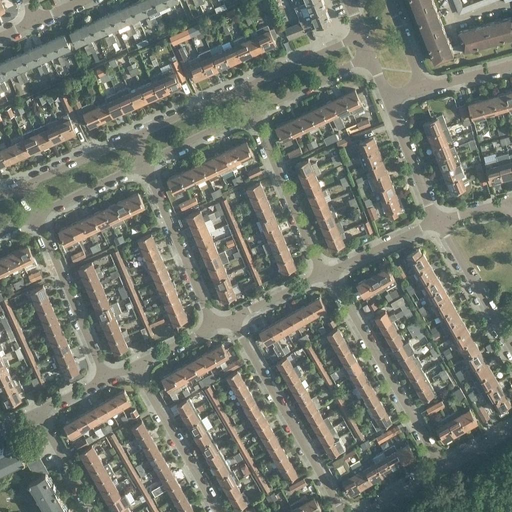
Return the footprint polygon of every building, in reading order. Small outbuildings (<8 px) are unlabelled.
[(153,25),(148,13),(142,0),(141,0),(132,4),(138,17),(144,15),(150,27),(150,26),(155,36),(158,35),(153,25)] [(158,23),(153,11),(158,8),(154,0),(142,0),(148,13),(153,25),(158,35),(165,31),(164,29),(161,30),(158,23)] [(167,0),(154,0),(158,8),(169,4),(167,0)] [(171,8),(174,16),(178,14),(173,2),(177,0),(167,0),(169,4),(171,8)] [(323,0),(309,0),(295,6),(299,18),(326,8),(323,0)] [(411,0),(435,61),(454,53),(454,52),(464,50),(462,44),(451,46),(450,42),(452,40),(449,36),(448,37),(440,16),(442,14),(439,10),(438,11),(433,0),(411,0)] [(121,9),(134,38),(136,42),(141,40),(139,37),(140,36),(138,32),(137,33),(135,28),(138,26),(137,23),(140,22),(138,17),(132,4),(121,9)] [(299,18),(301,22),(305,31),(317,26),(331,20),(326,8),(299,18)] [(132,39),(134,38),(121,9),(112,13),(118,27),(122,36),(128,33),(129,36),(130,35),(132,39)] [(232,9),(226,12),(229,18),(235,15),(232,9)] [(112,13),(102,17),(108,31),(118,27),(112,13)] [(279,26),(274,13),(268,15),(273,28),(279,26)] [(470,26),(470,28),(459,31),(462,44),(464,50),(464,51),(511,37),(511,16),(501,19),(500,18),(496,19),(496,21),(474,26),(474,25),(470,26)] [(102,17),(91,22),(97,36),(108,31),(102,17)] [(88,44),(92,52),(95,59),(93,59),(95,62),(100,60),(93,43),(92,43),(90,39),(97,36),(91,22),(81,26),(87,40),(88,44)] [(224,28),(223,28),(226,34),(230,32),(225,22),(222,23),(224,28)] [(295,24),(300,35),(306,33),(305,31),(301,22),(295,24)] [(290,26),(294,37),(300,35),(295,24),(290,26)] [(256,30),(264,49),(276,44),(268,25),(256,30)] [(87,40),(81,26),(70,31),(76,45),(87,40)] [(289,40),(294,37),(290,26),(284,28),(289,40)] [(247,40),(253,54),(264,49),(256,30),(250,32),(253,38),(247,40)] [(114,46),(118,45),(113,33),(109,35),(113,43),(114,46)] [(65,34),(54,38),(60,52),(71,47),(65,34)] [(253,54),(247,40),(244,35),(233,40),(242,59),(253,54)] [(60,52),(54,38),(44,43),(50,56),(60,52)] [(224,50),(230,64),(242,59),(233,40),(222,45),(224,50)] [(46,73),(49,71),(46,64),(52,61),(50,56),(44,43),(34,48),(40,61),(46,73)] [(181,44),(175,47),(176,49),(188,76),(193,73),(196,79),(208,74),(199,55),(188,60),(182,46),(181,44)] [(46,73),(40,61),(34,48),(24,52),(30,66),(33,64),(35,68),(38,67),(43,79),(39,81),(42,86),(45,84),(46,85),(50,82),(46,73)] [(199,54),(199,55),(208,74),(219,69),(213,55),(210,50),(199,54)] [(219,69),(230,64),(224,50),(213,55),(219,69)] [(30,66),(24,52),(13,57),(19,70),(30,66)] [(19,70),(13,57),(3,61),(9,75),(19,70)] [(162,71),(169,91),(181,86),(179,81),(185,78),(177,59),(170,62),(172,67),(162,71)] [(0,78),(9,75),(3,61),(0,62),(0,78)] [(131,64),(135,74),(140,72),(137,66),(136,66),(135,63),(131,64)] [(150,77),(152,82),(158,96),(169,91),(162,71),(150,77)] [(31,95),(25,82),(21,74),(17,76),(20,84),(19,84),(25,98),(31,95)] [(141,87),(147,101),(158,96),(152,82),(141,87)] [(136,106),(147,101),(141,87),(130,92),(136,106)] [(343,94),(352,113),(364,107),(355,89),(343,94)] [(67,113),(73,110),(68,97),(66,94),(65,91),(58,94),(67,113)] [(124,111),(118,97),(116,92),(105,97),(107,102),(113,116),(124,111)] [(136,106),(130,92),(118,97),(124,111),(136,106)] [(85,112),(82,106),(77,93),(70,96),(80,119),(86,117),(90,126),(102,121),(96,107),(85,112)] [(505,93),(493,96),(497,111),(509,108),(505,93)] [(341,118),(352,113),(343,94),(332,100),(339,114),(341,118)] [(497,111),(493,96),(481,100),(485,114),(497,111)] [(23,108),(20,100),(12,103),(15,111),(23,108)] [(328,119),(339,114),(332,100),(321,105),(328,119)] [(480,121),(479,116),(485,114),(481,100),(469,103),(473,118),(474,122),(480,121)] [(113,116),(107,102),(96,107),(102,121),(113,116)] [(462,119),(469,117),(465,104),(459,106),(462,119)] [(38,110),(41,116),(46,114),(43,108),(40,105),(37,106),(38,110)] [(317,124),(328,119),(321,105),(310,110),(317,124)] [(8,118),(14,115),(11,108),(5,110),(8,118)] [(319,128),(317,124),(310,110),(299,116),(306,129),(308,128),(310,132),(319,128)] [(55,119),(63,138),(75,133),(67,114),(55,119)] [(437,117),(437,118),(424,123),(429,135),(443,129),(447,127),(442,114),(437,117)] [(294,135),(306,129),(299,116),(288,121),(294,135)] [(357,123),(360,129),(371,124),(368,118),(357,123)] [(44,124),(52,143),(63,138),(55,119),(44,124)] [(283,140),(294,135),(288,121),(276,126),(283,140)] [(35,134),(41,148),(52,143),(44,124),(33,129),(35,134)] [(447,141),(443,129),(429,135),(433,147),(447,141)] [(488,131),(477,134),(479,141),(490,137),(488,131)] [(19,158),(30,153),(22,134),(11,139),(13,144),(12,144),(19,158)] [(22,134),(30,153),(41,148),(35,134),(25,139),(23,134),(22,134)] [(336,141),(339,148),(352,143),(349,136),(336,141)] [(359,156),(378,148),(373,136),(359,142),(362,148),(357,150),(359,156)] [(470,145),(476,144),(475,139),(468,141),(459,144),(461,148),(469,145),(470,145)] [(235,146),(241,160),(242,160),(244,164),(248,162),(246,157),(253,154),(246,141),(235,146)] [(450,147),(447,141),(433,147),(438,158),(452,152),(456,150),(454,146),(450,147)] [(6,147),(4,142),(0,143),(0,146),(7,163),(19,158),(12,144),(6,147)] [(235,163),(241,160),(235,146),(224,152),(232,169),(233,169),(233,170),(237,167),(235,163)] [(303,152),(300,147),(288,152),(290,158),(303,152)] [(378,148),(359,156),(364,167),(368,165),(383,160),(378,148)] [(442,169),(462,162),(462,161),(461,162),(456,150),(452,152),(438,158),(442,169)] [(221,175),(232,169),(224,152),(212,157),(221,175)] [(503,179),(511,176),(511,165),(511,161),(509,155),(497,159),(499,164),(503,179)] [(210,180),(221,175),(212,157),(201,162),(208,176),(210,180)] [(300,175),(318,167),(316,161),(310,163),(308,158),(295,164),(300,175)] [(490,182),(503,179),(499,164),(497,159),(490,161),(492,166),(486,168),(490,182)] [(369,179),(373,177),(387,171),(383,160),(368,165),(371,171),(366,173),(369,179)] [(197,181),(208,176),(201,162),(190,168),(197,181)] [(462,162),(442,169),(447,181),(461,175),(466,173),(465,167),(462,162)] [(318,167),(300,175),(305,185),(317,180),(315,174),(321,172),(318,167)] [(480,185),(486,183),(483,170),(482,167),(476,169),(477,171),(477,172),(480,185)] [(185,187),(197,181),(190,168),(179,173),(185,187)] [(392,183),(387,171),(373,177),(378,188),(392,183)] [(174,192),(185,187),(179,173),(168,178),(174,192)] [(461,175),(447,181),(452,193),(461,189),(463,191),(465,192),(468,192),(470,190),(471,188),(471,185),(466,173),(461,175)] [(317,180),(305,185),(309,196),(322,190),(317,180)] [(252,198),(265,193),(260,182),(247,187),(252,198)] [(378,202),(396,194),(392,183),(378,188),(380,194),(376,196),(378,202)] [(314,206),(326,201),(330,199),(325,188),(322,190),(309,196),(314,206)] [(126,198),(133,212),(144,206),(138,192),(126,198)] [(269,203),(265,193),(252,198),(256,209),(269,203)] [(396,194),(378,202),(380,206),(384,205),(387,212),(390,218),(398,215),(395,209),(401,206),(396,194)] [(133,212),(126,198),(115,203),(122,217),(122,216),(133,212)] [(182,210),(194,204),(191,198),(179,204),(180,205),(182,210)] [(367,208),(373,205),(371,199),(368,198),(364,200),(366,206),(367,206),(367,208)] [(329,207),(326,201),(314,206),(318,217),(331,211),(331,212),(335,211),(333,205),(329,207)] [(217,210),(214,211),(217,216),(224,213),(219,202),(215,204),(217,210)] [(122,217),(115,203),(104,209),(110,222),(112,225),(113,227),(125,221),(122,216),(122,217)] [(274,214),(269,203),(256,209),(261,219),(274,214)] [(373,205),(367,208),(371,220),(378,217),(374,205),(373,205)] [(112,225),(110,222),(104,209),(93,214),(99,227),(106,224),(107,228),(112,225)] [(200,210),(187,215),(192,226),(205,221),(200,210)] [(331,211),(318,217),(323,227),(335,222),(331,212),(331,211)] [(207,226),(226,218),(224,213),(217,216),(205,221),(192,226),(197,237),(209,232),(207,226)] [(99,227),(93,214),(82,219),(88,233),(99,227)] [(274,214),(261,219),(265,230),(278,224),(274,214)] [(88,233),(82,219),(71,224),(77,238),(88,233)] [(372,232),(368,221),(363,222),(368,234),(372,232)] [(340,232),(335,222),(323,227),(327,238),(340,232)] [(77,238),(71,224),(59,230),(65,244),(73,240),(75,243),(79,241),(77,238)] [(267,242),(283,235),(278,224),(265,230),(268,236),(265,238),(266,242),(267,242)] [(332,249),(345,243),(342,238),(346,236),(343,231),(340,232),(327,238),(332,249)] [(214,242),(209,232),(197,237),(201,247),(214,242)] [(140,251),(142,250),(156,244),(151,233),(138,239),(140,245),(138,246),(140,251)] [(283,235),(267,242),(269,247),(272,245),(275,251),(287,245),(283,235)] [(214,242),(201,247),(205,258),(218,253),(214,242)] [(252,248),(253,251),(257,250),(257,248),(266,244),(265,242),(255,247),(252,248)] [(156,244),(142,250),(140,251),(142,256),(144,255),(147,261),(161,255),(156,244)] [(23,265),(35,259),(28,245),(16,251),(23,265)] [(287,245),(275,251),(279,261),(292,256),(287,245)] [(422,254),(419,248),(407,255),(414,266),(409,269),(412,274),(417,271),(429,264),(423,253),(422,254)] [(257,250),(253,251),(252,252),(255,259),(261,257),(258,249),(257,250)] [(86,256),(83,250),(71,256),(74,262),(86,256)] [(18,272),(17,268),(23,265),(16,251),(5,256),(12,270),(13,272),(14,274),(18,272)] [(223,263),(218,253),(205,258),(210,268),(223,263)] [(149,272),(150,272),(151,271),(165,265),(161,255),(147,261),(149,266),(147,267),(149,272)] [(12,270),(5,256),(0,258),(0,273),(1,276),(8,272),(9,273),(13,272),(12,270)] [(296,267),(292,256),(279,261),(284,272),(296,267)] [(95,268),(93,261),(79,267),(84,278),(97,272),(101,271),(99,266),(95,268)] [(227,274),(223,263),(210,268),(214,279),(227,274)] [(401,278),(407,275),(400,264),(394,267),(401,278)] [(419,284),(423,282),(436,275),(429,264),(417,271),(420,278),(416,280),(419,284)] [(156,282),(170,276),(165,265),(151,271),(150,272),(152,277),(154,277),(156,282)] [(387,289),(392,286),(397,283),(395,279),(387,266),(377,272),(384,285),(386,288),(387,289)] [(118,270),(110,273),(113,279),(120,275),(118,270)] [(29,276),(31,282),(42,277),(40,271),(29,276)] [(88,289),(102,283),(100,278),(104,276),(101,271),(97,272),(84,278),(88,289)] [(386,288),(384,285),(377,272),(367,278),(374,291),(380,288),(381,291),(386,288)] [(227,274),(214,279),(219,290),(232,284),(227,274)] [(429,293),(442,285),(436,275),(423,282),(419,284),(421,288),(425,286),(429,293)] [(158,293),(160,292),(174,287),(170,276),(156,282),(158,287),(156,288),(158,293)] [(371,296),(376,293),(374,291),(367,278),(357,284),(364,297),(370,294),(371,296)] [(258,285),(256,281),(244,286),(246,290),(243,291),(244,294),(243,294),(245,300),(253,297),(251,291),(254,289),(253,287),(258,285)] [(102,283),(88,289),(93,299),(106,293),(102,283)] [(12,284),(6,287),(9,292),(14,290),(12,284)] [(232,284),(219,290),(224,301),(229,298),(232,305),(245,300),(243,294),(244,294),(243,292),(236,295),(232,284)] [(43,285),(30,291),(34,302),(48,296),(43,285)] [(431,306),(435,303),(448,296),(442,285),(429,293),(433,299),(428,301),(431,306)] [(179,297),(174,287),(160,292),(158,293),(158,294),(159,294),(161,299),(163,298),(165,303),(179,297)] [(111,304),(106,293),(93,299),(97,310),(111,304)] [(52,307),(48,296),(34,302),(39,312),(52,307)] [(406,302),(402,296),(391,303),(394,309),(400,306),(406,302)] [(442,314),(454,307),(448,296),(435,303),(431,306),(433,311),(438,308),(442,314)] [(169,314),(183,308),(179,297),(165,303),(167,308),(165,309),(167,314),(169,313),(169,314)] [(320,297),(309,303),(317,315),(327,309),(320,297)] [(377,307),(374,302),(369,305),(372,310),(377,307)] [(404,314),(411,310),(406,302),(400,306),(403,310),(402,310),(404,314)] [(309,303),(299,308),(307,321),(317,315),(309,303)] [(113,310),(111,304),(97,310),(102,320),(115,315),(119,313),(117,308),(113,310)] [(57,317),(52,307),(39,312),(43,323),(57,317)] [(443,327),(448,325),(460,317),(454,307),(442,314),(445,320),(440,323),(443,327)] [(188,319),(183,308),(169,314),(169,313),(167,314),(169,320),(171,319),(174,325),(188,319)] [(307,321),(299,308),(290,314),(297,327),(307,321)] [(389,316),(386,310),(376,316),(382,327),(392,321),(394,320),(398,318),(394,312),(389,316)] [(106,331),(120,325),(117,319),(121,318),(119,313),(115,315),(102,320),(106,331)] [(287,332),(297,327),(290,314),(280,320),(287,332)] [(165,321),(164,316),(149,322),(151,327),(165,321)] [(57,317),(43,323),(48,333),(61,328),(57,317)] [(454,335),(467,328),(460,317),(448,325),(443,327),(446,332),(450,329),(454,335)] [(336,325),(333,319),(328,322),(331,328),(336,325)] [(278,341),(283,339),(281,336),(287,332),(280,320),(270,326),(277,338),(278,341)] [(398,331),(400,331),(394,320),(392,321),(382,327),(388,337),(398,331)] [(122,331),(120,325),(106,331),(111,341),(124,336),(127,334),(128,334),(127,329),(122,331)] [(10,339),(15,337),(10,326),(5,329),(10,339)] [(277,338),(270,326),(259,332),(267,344),(277,338)] [(149,336),(147,331),(145,327),(141,329),(145,339),(149,336)] [(337,327),(327,333),(333,344),(344,338),(337,327)] [(48,346),(52,344),(66,338),(61,328),(48,333),(50,339),(46,341),(48,346)] [(457,348),(460,346),(473,339),(467,328),(454,335),(457,341),(453,343),(457,348)] [(406,341),(400,331),(398,331),(388,337),(394,348),(404,342),(406,341)] [(115,352),(129,347),(126,340),(130,338),(128,334),(127,334),(124,336),(111,341),(115,352)] [(13,350),(15,350),(20,347),(15,337),(10,339),(13,345),(11,346),(13,350)] [(70,349),(66,338),(52,344),(57,354),(70,349)] [(350,349),(344,338),(333,344),(339,355),(350,349)] [(466,357),(479,349),(473,339),(460,346),(457,348),(459,353),(463,350),(466,357)] [(410,352),(404,342),(394,348),(400,358),(410,352)] [(223,368),(226,373),(236,367),(233,362),(227,365),(224,359),(229,356),(222,343),(212,349),(221,365),(223,368)] [(286,353),(290,351),(287,345),(282,348),(286,353)] [(19,360),(24,357),(20,347),(15,350),(19,360)] [(58,366),(61,365),(74,359),(70,349),(57,354),(59,360),(56,361),(58,366)] [(212,349),(202,355),(209,368),(216,364),(218,366),(221,365),(212,349)] [(350,349),(339,355),(345,365),(355,359),(350,349)] [(468,370),(472,367),(485,360),(479,349),(466,357),(470,364),(466,366),(468,370)] [(277,350),(272,354),(276,359),(281,356),(277,350)] [(420,360),(417,355),(415,357),(412,351),(410,352),(400,358),(406,368),(416,362),(420,360)] [(283,372),(294,366),(290,360),(293,359),(290,354),(287,355),(277,361),(283,372)] [(4,361),(2,355),(0,356),(0,368),(7,366),(10,365),(7,359),(4,361)] [(200,375),(205,372),(204,370),(209,368),(202,355),(192,361),(200,375)] [(24,357),(19,360),(24,370),(29,368),(24,357)] [(79,370),(74,359),(61,365),(66,376),(79,370)] [(361,369),(355,359),(345,365),(351,375),(361,369)] [(423,365),(420,360),(416,362),(406,368),(412,379),(422,373),(424,372),(421,367),(423,365)] [(474,381),(479,379),(479,378),(491,371),(485,360),(472,367),(468,370),(474,381)] [(201,377),(200,375),(192,361),(182,366),(189,379),(195,376),(197,380),(201,377)] [(7,366),(0,368),(0,381),(11,376),(7,366)] [(181,389),(182,388),(181,386),(185,383),(185,382),(189,379),(182,366),(172,372),(179,385),(181,389)] [(300,377),(294,366),(283,372),(289,383),(300,377)] [(367,380),(361,369),(351,375),(357,386),(367,380)] [(231,388),(233,387),(244,381),(237,370),(227,376),(225,377),(231,388)] [(479,378),(479,379),(485,389),(498,382),(491,371),(479,378)] [(175,392),(181,389),(179,385),(172,372),(162,378),(169,391),(174,400),(178,397),(175,392)] [(430,382),(424,372),(422,373),(412,379),(418,389),(430,382)] [(0,386),(3,393),(16,386),(21,384),(16,374),(11,376),(0,381),(0,386)] [(39,382),(37,377),(31,380),(35,390),(41,387),(39,382)] [(306,387),(300,377),(289,383),(295,393),(306,387)] [(449,377),(443,380),(442,381),(447,390),(454,386),(449,377)] [(367,380),(357,386),(363,396),(373,390),(367,380)] [(237,398),(239,397),(250,391),(244,381),(233,387),(231,388),(237,398)] [(436,393),(430,382),(418,389),(424,400),(435,394),(436,393)] [(491,400),(504,392),(498,382),(485,389),(481,391),(484,396),(488,394),(491,400)] [(21,384),(16,386),(3,393),(8,404),(21,397),(19,392),(24,390),(21,384)] [(312,397),(306,387),(295,393),(301,403),(312,397)] [(460,387),(453,391),(458,401),(465,397),(460,387)] [(187,388),(182,390),(185,396),(190,393),(187,388)] [(121,408),(125,405),(131,402),(125,390),(114,396),(121,408)] [(379,400),(373,390),(363,396),(369,406),(379,400)] [(244,409),(245,408),(256,401),(250,391),(239,397),(237,398),(244,409)] [(510,403),(504,392),(491,400),(498,411),(510,403)] [(318,408),(321,406),(315,395),(312,397),(301,403),(307,414),(318,408)] [(122,410),(121,408),(114,396),(104,401),(111,413),(116,410),(117,413),(122,410)] [(183,415),(194,409),(195,408),(189,397),(188,398),(177,404),(183,415)] [(379,400),(369,406),(375,417),(385,411),(379,400)] [(103,422),(107,419),(105,417),(111,413),(104,401),(94,407),(103,421),(103,422)] [(249,419),(251,418),(262,412),(256,401),(245,408),(244,409),(249,419)] [(438,403),(427,409),(430,414),(441,408),(438,403)] [(490,418),(482,405),(476,408),(484,421),(490,418)] [(98,424),(103,421),(94,407),(84,413),(91,425),(96,422),(98,424)] [(189,425),(201,418),(195,408),(194,409),(183,415),(189,425)] [(318,408),(307,414),(313,424),(324,418),(318,408)] [(477,422),(469,408),(458,414),(466,428),(477,422)] [(392,422),(385,411),(375,417),(381,427),(392,422)] [(446,417),(447,420),(455,434),(466,428),(458,414),(456,411),(446,417)] [(255,429),(268,422),(262,412),(251,418),(249,419),(255,429)] [(91,425),(84,413),(74,419),(83,433),(88,430),(86,428),(91,425)] [(455,434),(447,420),(446,417),(440,420),(442,423),(436,426),(444,440),(455,434)] [(195,436),(207,429),(201,418),(189,425),(195,436)] [(330,428),(327,423),(324,418),(313,424),(319,434),(330,428)] [(83,433),(74,419),(64,425),(71,436),(73,439),(83,433)] [(138,437),(148,431),(142,420),(131,426),(138,437)] [(274,432),(268,422),(255,429),(262,440),(263,439),(274,432)] [(117,430),(120,435),(129,430),(126,425),(117,430)] [(387,431),(390,437),(401,431),(398,425),(387,431)] [(98,438),(104,434),(109,432),(105,426),(101,428),(95,431),(98,438)] [(336,439),(333,434),(330,428),(319,434),(325,445),(336,439)] [(201,446),(213,439),(207,429),(195,436),(201,446)] [(148,431),(138,437),(144,448),(154,441),(148,431)] [(267,450),(280,443),(274,432),(263,439),(262,440),(267,450)] [(89,443),(86,438),(75,444),(78,449),(89,443)] [(213,439),(201,446),(207,456),(219,449),(213,439)] [(342,450),(336,439),(325,445),(332,456),(342,450)] [(160,452),(154,441),(144,448),(150,458),(160,452)] [(25,458),(18,442),(5,449),(4,447),(0,448),(0,470),(25,458)] [(286,453),(280,443),(267,450),(273,460),(286,453)] [(397,450),(404,463),(415,457),(408,443),(397,450)] [(99,455),(93,444),(80,452),(86,462),(99,455)] [(213,467),(224,461),(225,460),(219,449),(207,456),(213,467)] [(394,469),(404,463),(397,450),(386,456),(394,469)] [(394,469),(386,456),(383,451),(373,457),(383,475),(394,469)] [(37,452),(25,458),(29,465),(40,459),(37,452)] [(150,458),(152,462),(156,468),(166,462),(160,452),(150,458)] [(280,471),(281,470),(292,464),(286,453),(273,460),(280,471)] [(99,455),(86,462),(92,472),(105,465),(99,455)] [(336,468),(347,461),(344,455),(332,462),(336,468)] [(372,481),(383,475),(373,457),(362,463),(372,481)] [(219,477),(230,471),(231,470),(225,460),(224,461),(213,467),(219,477)] [(166,462),(156,468),(162,479),(172,473),(166,462)] [(361,487),(372,481),(362,463),(352,469),(354,474),(361,487)] [(286,481),(287,481),(298,474),(292,464),(281,470),(280,471),(286,481)] [(44,465),(32,472),(36,478),(46,473),(48,472),(44,465)] [(110,474),(107,470),(105,465),(92,472),(97,482),(110,474)] [(239,480),(233,469),(231,470),(230,471),(219,477),(225,488),(236,481),(236,482),(239,480)] [(46,473),(36,478),(30,482),(47,511),(70,511),(69,509),(67,510),(55,488),(56,487),(54,483),(52,484),(46,473)] [(178,483),(172,473),(162,479),(168,489),(178,483)] [(113,479),(110,474),(97,482),(103,492),(116,484),(118,483),(115,478),(113,479)] [(350,493),(361,487),(354,474),(343,480),(350,493)] [(292,485),(296,490),(307,484),(304,478),(292,485)] [(236,481),(225,488),(231,498),(242,492),(236,482),(236,481)] [(178,483),(168,489),(174,499),(184,493),(178,483)] [(116,484),(103,492),(109,502),(122,494),(116,484)] [(237,509),(248,503),(249,502),(243,491),(242,492),(231,498),(237,509)] [(190,504),(184,493),(174,499),(180,510),(190,504)] [(125,500),(122,494),(109,502),(115,511),(127,504),(131,502),(128,498),(125,500)] [(314,496),(303,503),(307,511),(317,511),(321,510),(314,496)] [(307,511),(303,503),(292,509),(293,511),(307,511)]
